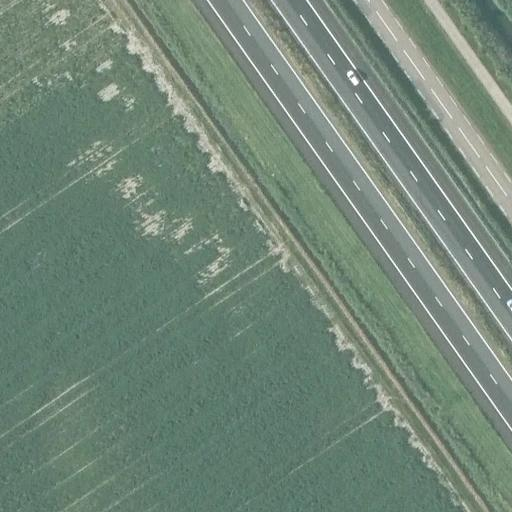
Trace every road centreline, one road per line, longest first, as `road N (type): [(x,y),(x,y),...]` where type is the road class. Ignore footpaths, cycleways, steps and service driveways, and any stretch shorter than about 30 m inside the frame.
road 1 (motorway): [(222,0),(511,410)]
road 2 (motorway): [(511,318),(287,0)]
road 3 (tertiary): [(511,203),(367,0)]
